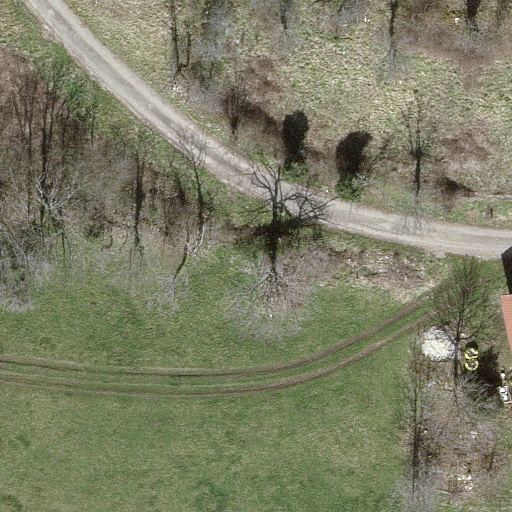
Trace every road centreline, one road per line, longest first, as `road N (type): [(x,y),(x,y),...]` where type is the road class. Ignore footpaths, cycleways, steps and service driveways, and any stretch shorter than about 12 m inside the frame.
road 1 (track): [(510,243),(391,329),(304,369),(203,381),(0,366)]
road 2 (track): [(42,0),(160,116),(261,181),(373,222),(511,243)]
